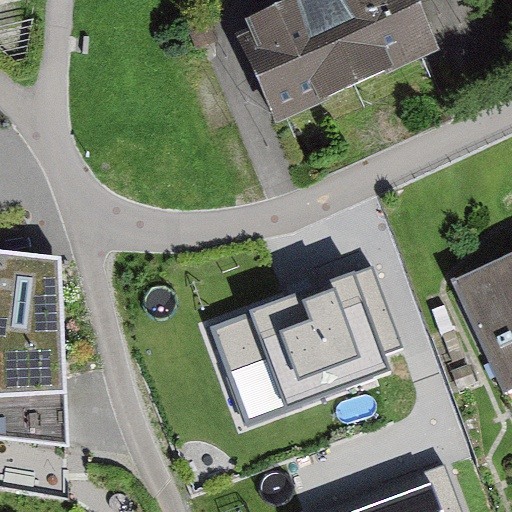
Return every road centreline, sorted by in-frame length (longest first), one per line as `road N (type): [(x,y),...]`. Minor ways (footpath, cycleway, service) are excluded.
road 1 (residential): [(511,119),(324,201),(180,238),(102,219),(78,193),(48,135)]
road 2 (residential): [(48,135),(62,0)]
